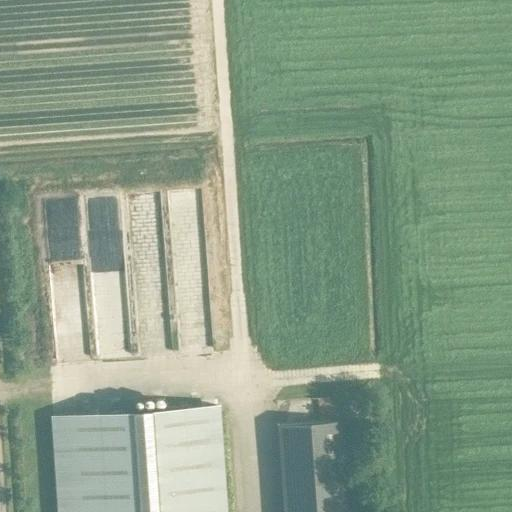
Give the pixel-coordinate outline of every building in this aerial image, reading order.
[(187,175),(152,178),(161,298),(197,295),(187,175)] [(127,258),(126,310),(151,311),(152,258),(127,258)] [(116,310),(81,311),(82,356),(118,355),(116,310)] [(222,511),(215,407),(51,418),(57,511),(222,511)] [(276,427),(280,487),(281,511),(342,511),(336,423),(276,427)]
